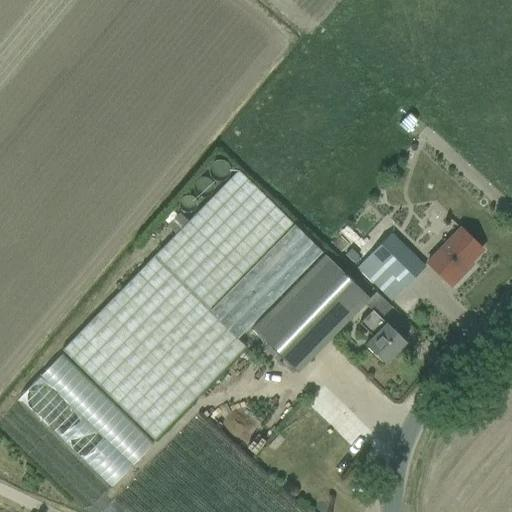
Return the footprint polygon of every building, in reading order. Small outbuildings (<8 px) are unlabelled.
[(244,349),(235,340),(320,254),(236,172),(151,258),(62,351),(154,441),(244,349)] [(310,226),(327,236),(335,223),(318,212),(310,226)] [(481,250),(466,236),(459,229),(426,264),(450,287),(465,271),(462,269),(481,250)] [(356,268),(390,302),(424,267),(390,234),(356,268)] [(350,250),(344,256),(352,263),(358,257),(350,250)] [(322,255),(251,329),(297,373),(335,334),(351,317),(363,304),(364,304),(368,299),(367,298),(339,271),(325,258),(322,255)] [(370,311),(358,324),(372,337),(364,346),(369,350),(383,365),(405,343),(390,329),(380,319),(371,311),(370,311)]
